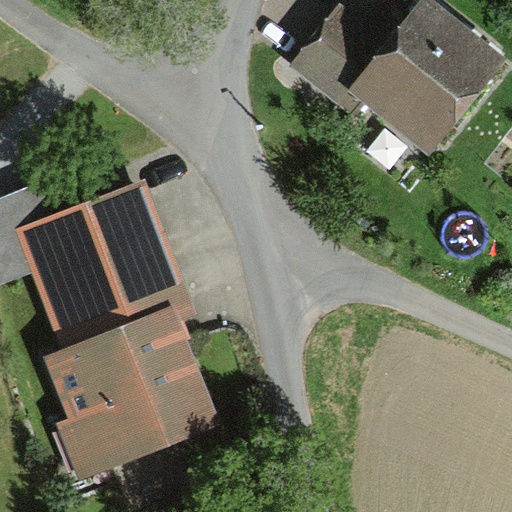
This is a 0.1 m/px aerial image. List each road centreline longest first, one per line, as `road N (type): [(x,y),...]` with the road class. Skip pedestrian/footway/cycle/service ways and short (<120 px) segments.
road 1 (residential): [(181,91),(266,236),(511,345)]
road 2 (residential): [(181,91),(104,67),(0,0)]
